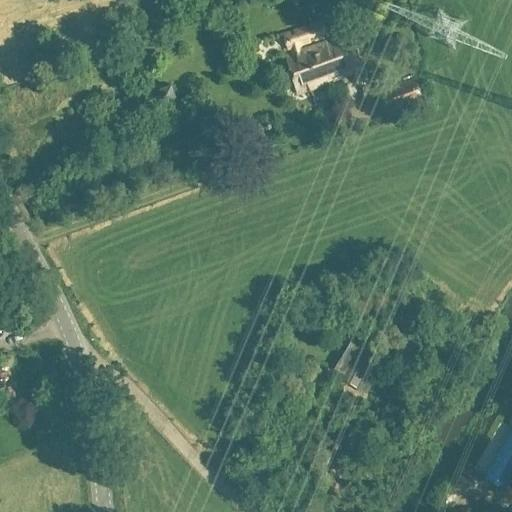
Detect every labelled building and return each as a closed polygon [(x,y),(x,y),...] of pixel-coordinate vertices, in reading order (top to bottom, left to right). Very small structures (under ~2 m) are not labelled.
[(286,56),(297,93),(361,73),(350,36),(302,51),(300,45),(321,39),(317,25),(284,35),(288,47),(291,47),(293,54),(286,56)] [(424,101),(416,78),(384,90),(392,112),(424,101)] [(171,85),(158,89),(163,103),(176,98),(171,85)] [(345,309),(345,310),(360,319),(371,300),(350,287),(339,305),(345,309)] [(357,348),(353,356),(341,378),(359,388),(372,365),(375,359),(357,348)] [(511,430),(486,484),(508,494),(511,486),(511,430)]
